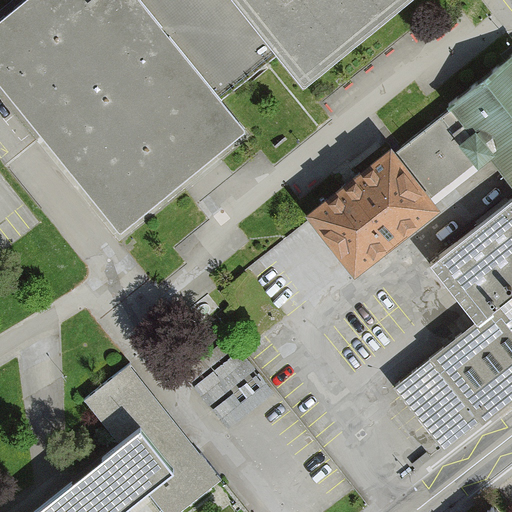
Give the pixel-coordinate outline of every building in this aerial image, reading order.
[(402,0),(22,0),(0,18),(0,84),(120,231),(245,129),(221,98),(279,51),(304,82),(402,0)] [(477,158),(489,149),(511,179),(511,50),(449,99),(471,126),(459,136),(477,158)] [(391,138),(305,205),(313,216),(354,268),(440,202),(433,193),(477,158),(459,136),(471,126),(453,104),(398,147),(391,138)] [(511,391),(511,194),(431,258),(478,317),(396,381),(446,443),(511,391)] [(115,511),(146,488),(164,511),(175,511),(183,506),(184,507),(185,505),(197,495),(198,496),(200,494),(199,493),(219,477),(220,478),(221,477),(201,452),(131,364),(130,362),(83,398),(85,401),(86,400),(119,440),(27,511),(115,511)]
